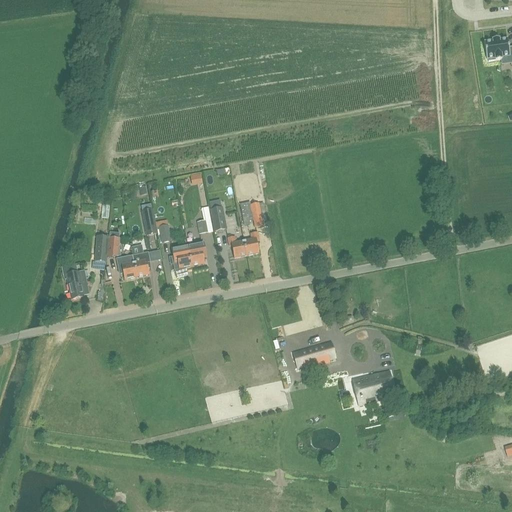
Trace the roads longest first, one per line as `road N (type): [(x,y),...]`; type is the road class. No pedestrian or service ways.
road 1 (unclassified): [(0,338),(511,239)]
road 2 (track): [(452,250),(437,0)]
